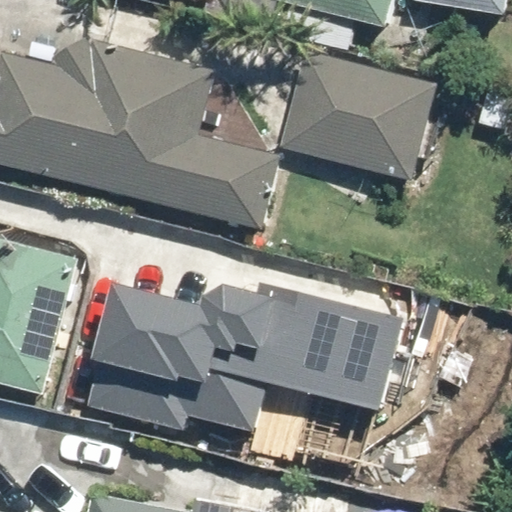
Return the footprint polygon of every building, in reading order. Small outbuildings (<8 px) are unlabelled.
[(270,0),(397,34),(406,0),(270,0)] [(511,15),(511,0),(423,0),(424,3),(511,15)] [(67,34),(51,96),(0,81),(0,161),(261,234),(281,159),(200,137),(217,73),(67,34)] [(306,50),(279,144),(418,183),(445,90),(306,50)] [(0,387),(53,399),(85,259),(0,239),(0,387)] [(385,419),(409,321),(259,286),(255,302),(118,280),(99,401),(194,416),(194,417),(256,434),(268,391),(385,419)] [(185,511),(96,494),(92,511),(185,511)]
